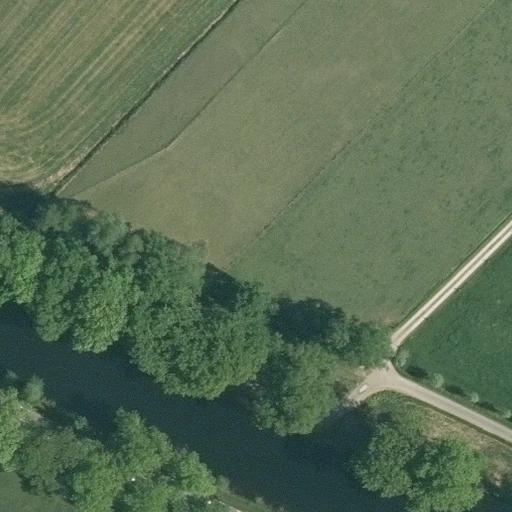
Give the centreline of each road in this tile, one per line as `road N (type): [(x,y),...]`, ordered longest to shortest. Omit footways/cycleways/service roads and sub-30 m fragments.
road 1 (secondary): [(212,511),(0,409)]
road 2 (unclassified): [(374,372),(511,441)]
